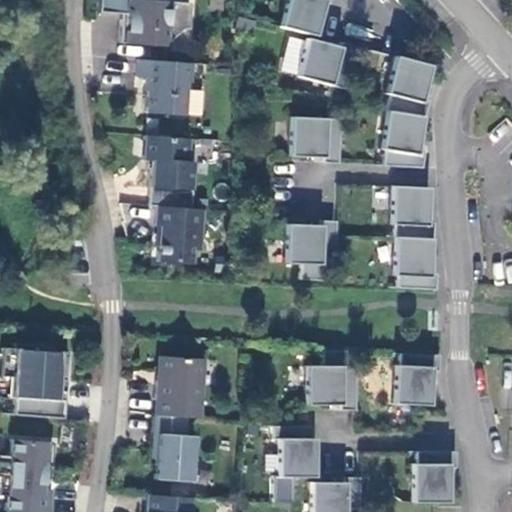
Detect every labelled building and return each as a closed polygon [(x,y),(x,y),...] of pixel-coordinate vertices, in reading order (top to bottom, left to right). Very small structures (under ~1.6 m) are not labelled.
[(97,0),(97,12),(119,14),(124,15),(124,20),(119,20),(117,43),(165,46),(165,43),(181,29),(187,29),(189,3),(158,1),(157,0),(97,0)] [(318,2),(321,3),(327,4),(328,0),(283,0),(276,27),(313,36),(320,9),(317,8),(318,2)] [(338,43),(337,48),(336,50),(329,48),(330,45),(303,38),(293,76),(343,89),(354,46),(338,43)] [(424,101),(418,100),(415,99),(417,92),(420,93),(427,66),(391,56),(381,94),(386,95),(382,111),(419,116),(421,117),(424,101)] [(190,63),(136,60),(134,77),(146,78),(144,113),(182,115),(184,82),(189,83),(190,63)] [(420,151),(414,151),(411,150),(412,144),(415,144),(419,116),(382,111),(377,149),(381,150),(379,166),(419,167),(420,151)] [(320,155),(320,158),(320,163),(336,163),(338,119),(287,117),(285,156),(313,157),(313,154),(320,155)] [(186,162),(188,138),(142,135),(140,160),(149,160),(145,206),(153,206),(189,209),(192,162),(186,162)] [(391,237),(428,239),(430,239),(431,223),(424,222),(421,222),(421,215),(424,216),(425,188),(388,186),(386,225),(391,225),(391,237)] [(201,209),(189,209),(153,206),(152,226),(157,226),(155,261),(190,264),(190,250),(198,250),(201,209)] [(322,280),(322,265),(332,265),(334,222),(318,221),(318,226),(318,228),(311,228),(311,225),(283,224),(281,263),(298,264),(297,280),(322,280)] [(393,288),(421,289),(433,290),(434,274),(426,273),(423,273),(424,267),(427,267),(428,239),(391,237),(389,275),(394,276),(393,288)] [(11,415),(61,419),(63,391),(53,391),(54,381),(64,381),(66,352),(41,350),(41,345),(11,344),(11,349),(0,348),(0,376),(9,377),(8,397),(12,398),(11,415)] [(353,366),(344,366),(344,351),(320,349),(320,366),(302,366),(302,405),(330,405),(330,402),(337,402),(337,405),(337,410),(353,410),(353,366)] [(436,355),(421,355),(397,353),(396,365),(391,365),(389,403),(426,405),(428,377),(425,377),(425,370),(428,371),(436,371),(436,355)] [(185,418),(196,418),(200,360),(158,357),(157,381),(154,381),(153,399),(155,399),(154,415),(185,418)] [(63,391),(64,381),(54,381),(53,391),(63,391)] [(185,418),(154,415),(152,415),(150,435),(156,435),(155,449),(149,449),(148,464),(154,464),(152,479),(188,482),(192,436),(183,435),(185,418)] [(274,477),(290,477),(311,477),(311,449),(308,449),(309,427),(269,426),(269,439),(274,439),(274,477)] [(0,496),(5,496),(10,497),(8,511),(47,511),(49,490),(47,489),(41,489),(41,480),(46,480),(46,479),(47,467),(49,467),(51,443),(9,440),(7,456),(0,455),(0,496)] [(441,468),(444,467),(452,468),(452,452),(412,452),(412,463),(407,463),(407,502),(444,502),(444,474),(442,474),(441,468)] [(341,477),(342,482),(342,485),(335,485),(334,483),(307,482),(306,511),(357,511),(358,477),(341,477)] [(189,511),(190,498),(145,495),(143,511),(189,511)]
